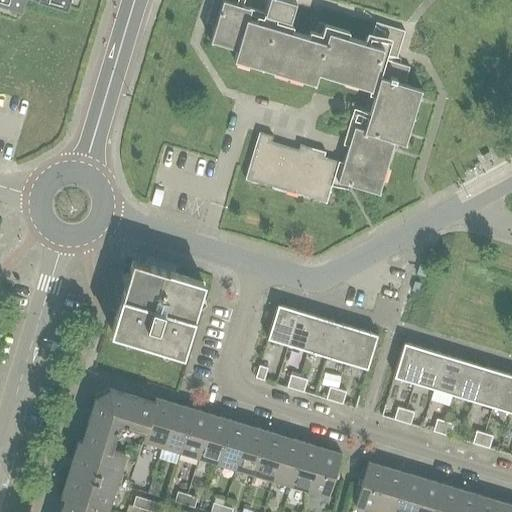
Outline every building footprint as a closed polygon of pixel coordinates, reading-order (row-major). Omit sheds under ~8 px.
[(0,0),(0,3),(21,9),(23,0),(39,0),(67,8),(68,0),(0,0)] [(219,0),(212,25),(336,61),(300,181),(381,205),(430,37),(401,29),(399,35),(278,0),(219,0)] [(121,296),(110,334),(183,356),(195,318),(194,318),(205,283),(132,261),(121,296)] [(267,339),(287,345),(298,311),(278,305),(267,339)] [(287,345),(307,351),(317,317),(298,311),(287,345)] [(337,323),(317,317),(307,351),(327,357),(337,323)] [(357,329),(337,323),(327,357),(347,363),(357,329)] [(377,335),(357,329),(347,363),(367,369),(377,335)] [(394,377),(413,383),(424,349),(404,343),(394,377)] [(443,355),(424,349),(413,383),(433,389),(443,355)] [(463,361),(443,355),(433,389),(453,395),(463,361)] [(483,367),(463,361),(453,395),(473,401),(483,367)] [(255,378),(264,380),(267,368),(259,366),(255,378)] [(503,373),(483,367),(473,401),(492,407),(503,373)] [(511,375),(503,373),(492,407),(511,412),(511,375)] [(295,390),(299,377),(290,375),(287,387),(295,390)] [(295,390),(303,392),(307,380),(299,377),(295,390)] [(334,402),(338,389),(329,387),(326,399),(334,402)] [(119,424),(145,431),(154,402),(109,389),(108,394),(100,398),(95,396),(82,441),(111,450),(119,424)] [(334,402),(342,404),(346,392),(338,389),(334,402)] [(156,398),(154,402),(145,431),(142,441),(162,447),(175,403),(156,398)] [(193,409),(175,403),(162,447),(180,452),(193,409)] [(212,415),(193,409),(180,452),(198,458),(212,415)] [(399,409),(395,420),(403,422),(406,411),(399,409)] [(403,422),(410,425),(414,413),(406,411),(403,422)] [(230,420),(212,415),(198,458),(217,463),(230,420)] [(248,426),(230,420),(217,463),(235,469),(248,426)] [(442,434),(445,423),(438,421),(434,432),(442,434)] [(442,434),(450,436),(453,425),(445,423),(442,434)] [(267,431),(248,426),(235,469),(254,475),(267,431)] [(254,475),(272,480),(285,437),(267,431),(254,475)] [(485,435),(477,432),(473,444),(481,446),(485,435)] [(485,435),(481,446),(489,449),(493,437),(485,435)] [(304,442),(285,437),(272,480),(290,486),(304,442)] [(61,497),(65,498),(94,507),(107,511),(125,454),(111,450),(82,441),(78,440),(61,497)] [(290,486),(309,491),(322,448),(304,442),(290,486)] [(341,454),(322,448),(309,491),(328,497),(341,454)] [(355,505),(374,511),(387,468),(368,462),(355,505)] [(394,511),(406,473),(387,468),(374,511),(377,511),(394,511)] [(414,511),(424,479),(406,473),(394,511),(414,511)] [(434,511),(443,484),(424,479),(414,511),(434,511)] [(443,484),(434,511),(454,511),(461,490),(443,484)] [(461,490),(454,511),(474,511),(479,495),(461,490)] [(175,502),(185,506),(188,496),(178,493),(175,502)] [(479,495),(474,511),(494,511),(498,501),(479,495)] [(198,499),(188,496),(185,506),(194,509),(198,499)] [(142,510),(145,500),(136,497),(133,507),(142,510)] [(92,511),(94,507),(65,498),(60,511),(92,511)] [(211,511),(221,511),(223,507),(225,501),(216,498),(211,511)] [(152,511),(155,503),(145,500),(142,510),(149,511),(152,511)] [(511,511),(511,505),(498,501),(494,511),(511,511)] [(162,511),(165,506),(155,503),(152,511),(162,511)]
